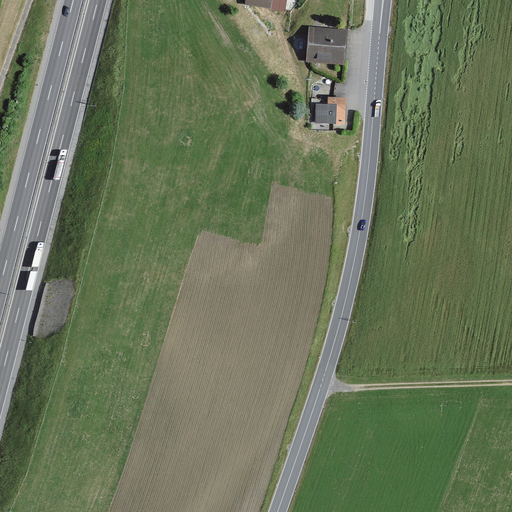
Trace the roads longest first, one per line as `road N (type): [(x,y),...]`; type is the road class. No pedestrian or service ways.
road 1 (primary): [(383,0),(352,268),(277,511)]
road 2 (motorway): [(0,394),(99,0)]
road 3 (motorway): [(72,0),(0,285)]
road 4 (track): [(321,383),(511,383)]
